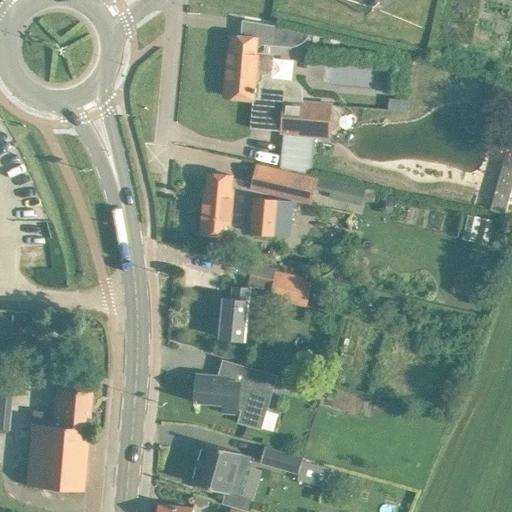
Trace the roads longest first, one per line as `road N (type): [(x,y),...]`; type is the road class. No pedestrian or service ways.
road 1 (secondary): [(126,511),(140,344),(126,215)]
road 2 (residential): [(158,168),(172,36),(163,0)]
road 3 (secondary): [(126,215),(98,82)]
road 4 (secondary): [(16,15),(4,40),(11,75),(40,99),(68,101)]
road 5 (secondary): [(68,101),(126,215)]
